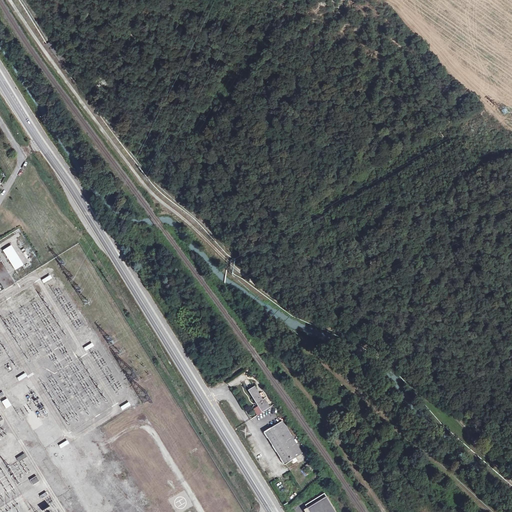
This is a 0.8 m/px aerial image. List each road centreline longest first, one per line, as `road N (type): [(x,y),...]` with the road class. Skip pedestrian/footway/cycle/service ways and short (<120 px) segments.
road 1 (track): [(12,0),(154,190),(285,307),(348,331),(398,368),(511,483)]
road 2 (tertiary): [(40,142),(272,511)]
road 3 (track): [(386,511),(273,350)]
